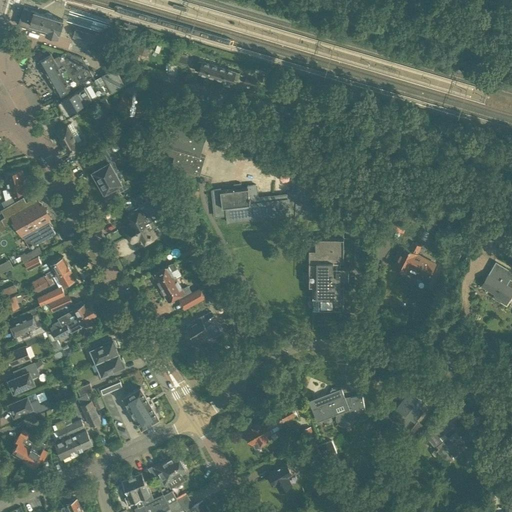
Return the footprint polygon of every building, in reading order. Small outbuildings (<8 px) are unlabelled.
[(54,17),(53,17),(45,14),(44,14),(36,11),(35,11),(26,8),(24,8),(24,9),(20,23),(19,23),(19,24),(20,25),(21,25),(29,27),(29,28),(30,28),(31,28),(39,30),(40,31),(48,33),(49,34),(58,36),(59,37),(59,36),(59,35),(60,32),(61,31),(60,31),(63,21),(64,21),(64,20),(63,20),(54,17)] [(74,37),(91,42),(94,35),(76,29),(74,37)] [(462,49),(472,51),(476,37),(467,34),(462,49)] [(147,49),(149,42),(139,39),(133,58),(142,61),(146,48),(147,49)] [(149,47),(147,54),(151,55),(148,63),(162,68),(167,54),(149,47)] [(51,54),(40,60),(60,95),(94,76),(83,57),(66,52),(54,59),(51,54)] [(176,63),(186,65),(188,58),(178,56),(176,63)] [(216,77),(219,66),(203,61),(203,62),(198,61),(196,68),(200,69),(200,72),(216,77)] [(235,71),(219,66),(216,77),(232,82),(233,79),(237,80),(239,73),(235,71)] [(102,76),(112,93),(136,79),(132,73),(122,79),(115,68),(102,75),(102,76)] [(105,97),(112,93),(102,76),(95,80),(105,97)] [(247,76),(245,83),(255,86),(257,79),(247,76)] [(81,88),(76,91),(62,99),(63,100),(63,99),(70,112),(70,113),(93,99),(85,86),(81,88)] [(119,109),(118,109),(130,113),(143,117),(147,104),(122,97),(120,104),(118,103),(116,108),(119,109)] [(174,157),(171,167),(180,169),(180,167),(192,171),(191,173),(200,175),(206,156),(201,155),(208,131),(166,119),(156,151),(174,157)] [(68,125),(57,131),(61,138),(66,146),(67,146),(71,153),(81,147),(84,145),(72,122),(68,125)] [(133,137),(126,141),(129,147),(137,142),(133,137)] [(113,160),(116,159),(121,156),(117,149),(115,151),(112,145),(98,153),(101,159),(105,164),(92,171),(93,173),(92,174),(95,179),(96,178),(98,182),(116,172),(112,166),(115,164),(113,160)] [(220,189),(213,190),(215,207),(214,207),(214,213),(215,213),(215,216),(227,215),(228,222),(290,214),(295,214),(295,217),(296,217),(310,217),(310,218),(318,218),(319,193),(313,193),(314,177),(311,177),(311,169),(316,170),(317,164),(305,163),(305,169),(305,177),(300,177),(300,171),(293,171),(292,192),(287,191),(287,194),(274,196),(258,198),(256,185),(249,185),(248,185),(248,188),(242,188),(241,183),(234,184),(234,189),(227,190),(221,191),(221,189),(220,189)] [(8,189),(4,190),(6,200),(2,202),(5,208),(15,202),(12,197),(18,195),(18,192),(28,189),(26,184),(28,183),(25,175),(24,175),(22,169),(6,174),(7,180),(6,180),(8,189)] [(116,172),(98,182),(101,186),(100,187),(102,192),(103,191),(104,193),(117,186),(120,191),(131,185),(127,179),(125,181),(123,177),(119,179),(116,172)] [(146,173),(144,182),(151,184),(153,175),(146,173)] [(125,229),(124,231),(127,236),(146,225),(154,220),(171,211),(175,208),(167,193),(154,200),(155,202),(151,205),(148,199),(139,205),(142,210),(130,216),(133,222),(124,227),(125,229)] [(30,248),(56,233),(48,219),(49,218),(43,206),(41,207),(35,198),(26,203),(23,198),(2,210),(6,217),(2,219),(6,227),(15,221),(30,248)] [(180,216),(175,208),(171,211),(176,220),(180,216)] [(389,227),(403,231),(408,217),(394,213),(389,227)] [(146,225),(127,236),(130,241),(132,241),(133,243),(142,238),(145,243),(157,236),(153,228),(157,226),(154,220),(146,225)] [(174,235),(177,240),(189,232),(185,227),(174,235)] [(335,308),(344,308),(344,285),(349,285),(349,277),(349,266),(348,266),(341,266),(341,261),(344,261),(344,238),(316,238),(316,249),(309,249),(309,285),(313,286),(313,297),(319,297),(319,308),(326,308),(326,311),(335,311),(335,308)] [(410,266),(429,276),(436,263),(418,254),(422,247),(413,242),(409,249),(401,245),(395,259),(397,260),(394,265),(407,271),(410,266)] [(197,250),(193,243),(181,249),(185,256),(197,250)] [(24,261),(41,251),(38,245),(25,252),(25,251),(20,254),(21,256),(24,261)] [(35,287),(51,278),(57,274),(70,267),(68,263),(67,263),(64,256),(56,261),(51,264),(53,269),(46,273),(47,274),(43,276),(43,277),(33,283),(35,287)] [(25,263),(28,270),(42,263),(38,257),(25,263)] [(10,259),(0,264),(0,269),(1,272),(13,266),(10,259)] [(159,288),(176,278),(182,275),(174,262),(153,274),(157,281),(156,283),(159,288)] [(496,297),(495,298),(500,301),(500,300),(506,303),(511,293),(511,288),(506,285),(510,278),(511,279),(511,271),(496,262),(482,285),(495,293),(494,294),(495,295),(494,296),(496,297)] [(72,271),(70,267),(57,274),(63,285),(68,282),(76,278),(72,271)] [(51,278),(35,287),(38,291),(48,285),(48,286),(53,283),(51,278)] [(176,278),(159,288),(162,293),(164,293),(168,301),(189,289),(186,283),(180,286),(176,278)] [(223,280),(213,285),(216,290),(226,285),(223,280)] [(14,284),(8,287),(11,293),(17,291),(14,284)] [(62,287),(38,298),(42,306),(65,296),(62,287)] [(200,287),(179,299),(184,308),(205,296),(200,287)] [(72,302),(69,294),(49,303),(53,311),(72,302)] [(3,300),(8,311),(19,307),(15,295),(3,300)] [(229,300),(235,333),(234,333),(234,334),(251,328),(252,329),(234,297),(229,300)] [(53,321),(58,328),(94,309),(91,303),(86,305),(85,303),(83,304),(81,301),(75,305),(76,308),(74,309),(75,312),(68,316),(66,313),(53,321)] [(46,331),(38,313),(36,308),(31,311),(33,315),(11,325),(18,342),(46,331)] [(46,331),(55,353),(63,349),(57,338),(71,331),(71,332),(77,329),(76,326),(82,323),(83,325),(85,324),(87,327),(93,323),(92,321),(94,319),(93,317),(97,315),(94,309),(58,328),(53,331),(46,331)] [(191,332),(189,333),(192,338),(194,337),(195,338),(200,335),(212,343),(216,337),(232,328),(231,328),(227,330),(214,321),(213,322),(212,319),(209,313),(201,318),(200,318),(193,322),(194,323),(188,327),(191,332)] [(228,332),(219,337),(223,343),(231,339),(228,332)] [(25,340),(28,346),(40,341),(39,339),(38,335),(25,340)] [(91,350),(96,362),(118,353),(116,347),(118,346),(115,340),(113,341),(113,340),(91,350)] [(8,353),(13,365),(30,358),(26,346),(8,353)] [(71,347),(64,350),(67,357),(72,355),(73,351),(71,347)] [(118,353),(96,362),(100,370),(97,372),(100,379),(110,374),(109,372),(124,366),(124,365),(125,364),(123,358),(121,358),(118,353)] [(24,367),(26,373),(9,380),(10,383),(9,383),(12,389),(13,389),(14,392),(35,383),(33,377),(40,374),(37,368),(43,363),(42,359),(24,367)] [(120,382),(101,390),(103,394),(122,386),(120,382)] [(77,388),(80,395),(93,390),(90,383),(77,388)] [(142,428),(159,418),(151,405),(154,403),(151,398),(148,400),(141,387),(123,397),(142,428)] [(338,418),(338,419),(338,420),(339,421),(339,422),(340,422),(341,423),(341,424),(342,424),(343,424),(345,425),(346,424),(347,424),(348,424),(349,423),(350,423),(350,422),(351,421),(351,420),(351,419),(352,418),(352,417),(351,416),(351,415),(355,414),(355,415),(365,411),(362,395),(345,398),(342,390),(338,391),(337,390),(336,389),(334,388),(333,389),(331,390),(330,391),(330,393),(330,394),(310,402),(317,420),(318,420),(318,421),(319,421),(320,422),(321,422),(322,421),(323,420),(323,419),(323,418),(336,413),(339,414),(339,415),(338,417),(338,418)] [(64,394),(68,398),(72,394),(67,390),(64,394)] [(411,392),(391,415),(405,425),(411,417),(414,420),(427,405),(411,392)] [(24,412),(26,417),(51,407),(48,401),(40,404),(38,399),(35,393),(28,396),(9,403),(12,409),(11,410),(13,415),(14,414),(15,416),(24,412)] [(78,397),(91,426),(101,421),(91,400),(90,401),(87,393),(78,397)] [(92,397),(98,409),(105,406),(99,393),(92,397)] [(279,410),(274,413),(280,423),(297,414),(291,404),(287,406),(286,404),(279,409),(279,410)] [(280,423),(274,413),(263,419),(264,420),(254,425),(251,420),(242,425),(255,449),(262,445),(261,443),(269,439),(267,436),(279,429),(277,425),(280,423)] [(24,419),(27,425),(37,421),(34,414),(24,419)] [(70,418),(64,420),(77,451),(93,444),(92,442),(93,442),(91,437),(90,438),(86,429),(80,432),(78,429),(84,426),(81,419),(72,423),(70,418)] [(77,451),(64,420),(55,423),(58,429),(57,430),(60,437),(64,435),(65,438),(55,443),(59,452),(58,452),(60,456),(61,456),(62,458),(77,451)] [(409,432),(414,437),(423,426),(417,422),(409,432)] [(440,437),(448,431),(443,425),(428,437),(437,449),(434,451),(438,456),(441,454),(445,459),(452,455),(454,458),(460,453),(459,452),(467,446),(456,432),(443,442),(440,437)] [(309,439),(315,436),(311,427),(305,429),(309,439)] [(15,446),(12,452),(13,453),(14,455),(16,456),(18,456),(22,458),(23,461),(25,460),(29,463),(29,465),(31,466),(34,466),(35,467),(39,461),(41,462),(48,452),(43,449),(45,446),(35,439),(33,443),(26,438),(20,434),(13,445),(15,446)] [(313,439),(307,443),(314,456),(318,462),(319,464),(325,460),(313,439)] [(318,446),(325,458),(338,452),(332,440),(318,446)] [(288,452),(291,459),(303,452),(301,447),(302,446),(301,444),(299,445),(300,446),(288,452)] [(388,454),(392,461),(397,458),(394,451),(388,454)] [(165,484),(167,483),(164,478),(169,475),(167,471),(183,462),(178,454),(155,467),(149,470),(156,483),(162,480),(165,484)] [(391,463),(387,459),(381,465),(386,469),(391,463)] [(169,475),(164,478),(170,487),(184,480),(181,474),(187,471),(183,462),(167,471),(169,475)] [(286,463),(269,473),(275,484),(276,483),(278,487),(280,491),(292,484),(288,476),(292,474),(290,469),(293,467),(290,462),(287,464),(286,463)] [(388,472),(396,483),(402,479),(394,468),(388,472)] [(135,475),(132,476),(146,511),(152,511),(168,505),(163,495),(152,500),(141,473),(140,473),(139,472),(136,473),(135,475)] [(146,511),(132,476),(129,478),(128,477),(125,478),(124,480),(123,480),(125,487),(122,488),(129,505),(137,502),(139,507),(135,509),(136,511),(146,511)] [(173,491),(165,495),(170,503),(178,499),(173,491)] [(62,507),(61,510),(62,511),(83,511),(77,499),(78,499),(78,498),(76,499),(74,499),(71,500),(71,502),(66,504),(67,504),(68,505),(62,507)] [(169,505),(173,511),(178,511),(184,509),(179,499),(169,505)] [(209,511),(203,500),(190,508),(192,511),(209,511)]
